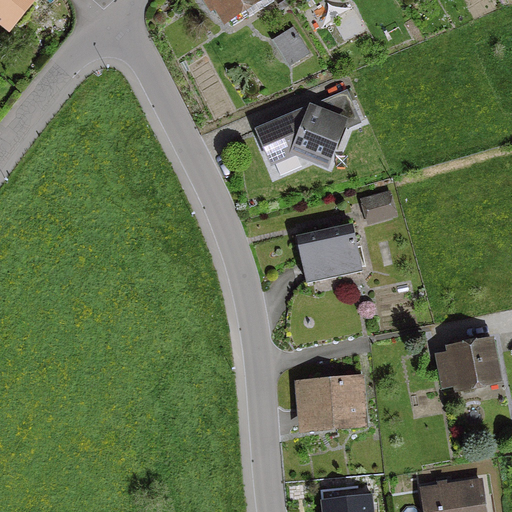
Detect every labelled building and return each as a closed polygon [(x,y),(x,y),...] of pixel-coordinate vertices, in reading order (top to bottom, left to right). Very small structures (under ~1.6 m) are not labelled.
[(0,0),(0,23),(8,30),(32,0),(0,0)] [(201,0),(209,12),(215,8),(223,21),(226,20),(230,26),(245,17),(241,10),(258,0),(201,0)] [(304,54),(290,31),(275,41),(290,64),(304,54)] [(291,120),(258,133),(270,162),(293,152),(324,165),(340,125),(346,127),(356,123),(344,94),(325,102),(320,116),(309,112),(304,125),(291,120)] [(367,222),(391,215),(386,196),(362,203),(367,222)] [(305,284),(359,272),(349,228),(295,240),(305,284)] [(473,386),(495,382),(488,342),(462,347),(461,340),(450,342),(451,349),(448,350),(449,353),(435,356),(441,389),(455,387),(456,390),(459,389),(459,391),(463,394),(471,392),(474,388),(473,386)] [(302,429),(360,424),(357,380),(298,385),(302,429)] [(482,511),(479,484),(420,492),(422,511),(482,511)] [(373,511),(371,496),(323,502),(324,511),(373,511)]
